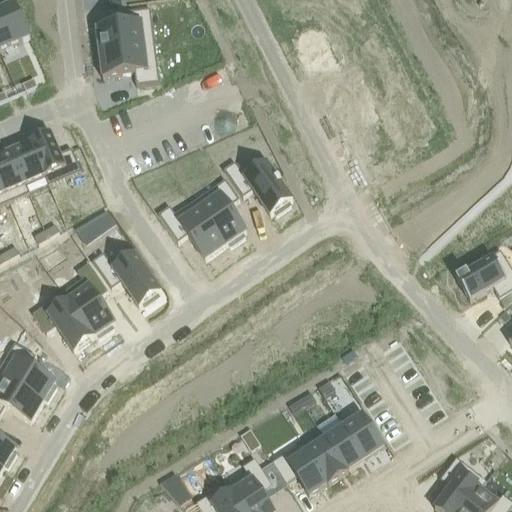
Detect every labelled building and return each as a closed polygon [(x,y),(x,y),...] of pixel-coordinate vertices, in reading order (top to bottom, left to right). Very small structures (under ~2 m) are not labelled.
[(287,0),(283,3),(297,30),(308,24),(319,47),(355,29),(340,0),(337,0),(331,4),(328,0),(287,0)] [(8,9),(0,12),(0,53),(0,55),(23,45),(8,9)] [(129,28),(97,32),(100,57),(155,49),(151,12),(127,15),(129,28)] [(336,69),(321,77),(337,108),(356,98),(359,104),(393,86),(383,67),(384,67),(373,44),(372,44),(365,32),(323,53),(324,55),(327,53),(336,69)] [(155,49),(100,57),(103,82),(135,77),(137,90),(160,87),(155,49)] [(34,82),(23,87),(27,94),(38,90),(34,82)] [(5,95),(0,97),(0,106),(8,102),(5,95)] [(52,137),(30,146),(30,147),(31,147),(46,181),(45,181),(49,190),(82,176),(72,153),(61,158),(56,147),(52,137)] [(30,147),(11,155),(26,189),(27,189),(45,181),(46,181),(31,147),(30,147)] [(11,155),(0,160),(0,183),(10,206),(31,198),(27,189),(26,189),(11,155)] [(235,166),(224,174),(244,202),(254,195),(271,220),(275,217),(277,220),(291,210),(289,207),(293,204),(262,159),(241,174),(235,166)] [(0,210),(10,206),(0,183),(0,210)] [(226,184),(195,205),(226,251),(229,249),(231,252),(245,242),(243,239),(247,236),(230,212),(240,205),(226,184)] [(100,200),(90,204),(94,212),(103,207),(100,200)] [(170,211),(159,219),(179,247),(189,240),(206,265),(226,251),(195,205),(176,219),(170,211)] [(89,226),(78,232),(84,245),(95,238),(89,226)] [(56,228),(45,234),(49,241),(60,235),(56,228)] [(45,234),(35,240),(39,247),(49,241),(45,234)] [(16,250),(5,256),(9,263),(20,257),(16,250)] [(44,250),(37,254),(46,267),(52,263),(44,250)] [(104,257),(93,265),(112,294),(123,287),(140,311),(144,309),(146,312),(160,302),(158,299),(162,296),(131,251),(110,265),(104,257)] [(475,272),(457,283),(470,306),(493,292),(500,303),(511,295),(511,272),(501,254),(474,271),(475,272)] [(5,256),(0,259),(0,268),(9,263),(5,256)] [(83,284),(64,297),(95,342),(98,340),(100,343),(114,333),(112,330),(116,328),(99,303),(109,296),(89,268),(78,276),(83,284)] [(64,297),(33,318),(47,339),(58,332),(75,356),(95,342),(64,297)] [(15,348),(0,373),(0,380),(44,407),(45,405),(48,407),(57,391),(54,390),(56,387),(30,371),(37,360),(15,348)] [(0,380),(0,421),(6,412),(32,427),(44,407),(0,380)] [(330,385),(319,392),(324,401),(335,394),(330,385)] [(312,397),(300,404),(306,412),(317,405),(312,397)] [(300,404),(289,410),(294,419),(306,412),(300,404)] [(360,415),(341,428),(365,464),(384,451),(360,415)] [(341,428),(323,439),(347,475),(348,475),(365,464),(341,428)] [(306,451),(305,451),(329,487),(328,488),(329,489),(348,476),(348,475),(347,475),(323,439),(306,451)] [(0,471),(4,474),(5,471),(8,473),(18,458),(14,456),(17,452),(0,442),(0,471)] [(303,447),(273,466),(273,467),(279,476),(287,488),(298,481),(310,500),(328,488),(329,487),(305,451),(306,451),(303,447)] [(451,491),(435,511),(465,511),(480,492),(479,492),(463,479),(469,471),(457,462),(441,483),(451,491)] [(229,488),(228,489),(243,511),(271,511),(262,497),(273,490),(255,463),(243,471),(247,476),(229,488)] [(279,476),(273,467),(270,469),(276,478),(279,476)] [(228,487),(197,508),(199,511),(243,511),(228,489),(229,488),(228,487)] [(480,492),(465,511),(511,511),(511,505),(503,499),(500,503),(482,489),(479,492),(480,492)]
